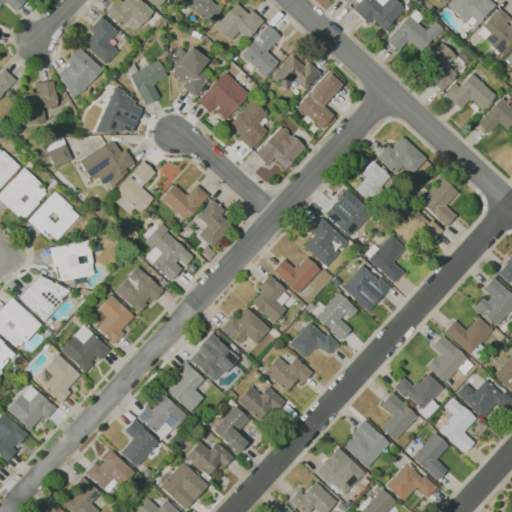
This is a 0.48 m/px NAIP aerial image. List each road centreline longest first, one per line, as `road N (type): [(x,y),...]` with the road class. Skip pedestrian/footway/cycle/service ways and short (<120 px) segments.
road 1 (residential): [(387,87),(5,511)]
road 2 (residential): [(511,211),(232,511)]
road 3 (residential): [(291,0),(511,199)]
road 4 (residential): [(275,213),(170,132)]
